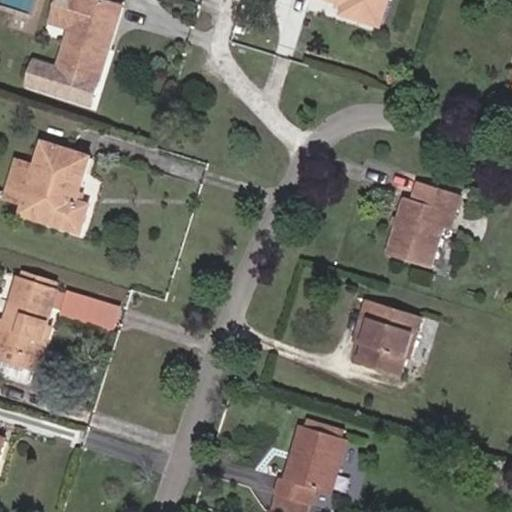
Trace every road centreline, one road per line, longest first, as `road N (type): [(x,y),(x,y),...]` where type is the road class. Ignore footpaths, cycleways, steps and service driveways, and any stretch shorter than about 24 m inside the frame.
road 1 (residential): [(511,148),(475,137),(356,140),(294,201),(179,511)]
road 2 (unknown): [(317,179),(228,75),(219,33),(229,0)]
